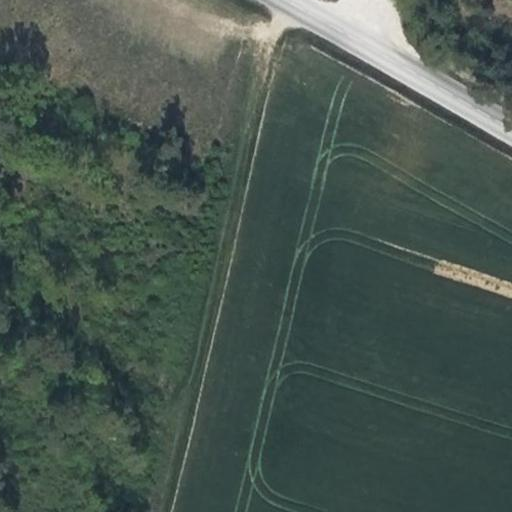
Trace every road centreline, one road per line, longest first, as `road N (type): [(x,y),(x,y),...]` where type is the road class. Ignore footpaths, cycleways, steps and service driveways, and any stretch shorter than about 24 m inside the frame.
road 1 (track): [(168,511),(279,0)]
road 2 (tertiary): [(511,129),(288,0)]
